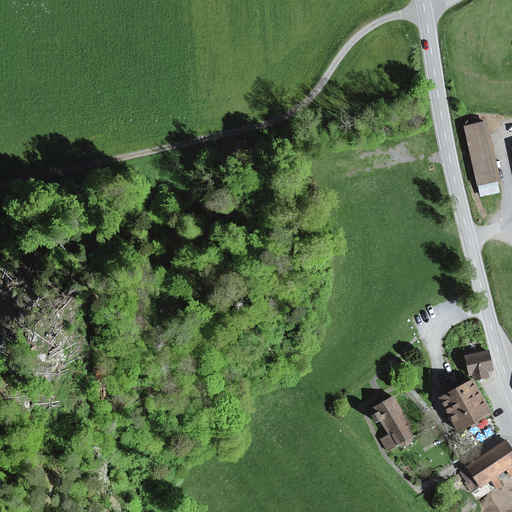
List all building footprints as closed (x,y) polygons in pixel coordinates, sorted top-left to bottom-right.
[(486,121),(462,127),(478,197),(499,193),(496,182),(499,181),(486,121)] [(486,353),(464,358),(468,377),(471,377),(472,382),(486,379),(484,369),(490,368),(486,353)] [(470,380),(437,398),(456,433),(491,414),(470,380)] [(377,403),(364,410),(371,423),(378,419),(388,435),(380,439),(387,450),(395,446),(403,447),(409,443),(412,436),(405,425),(408,423),(391,394),(377,403)] [(509,478),(511,475),(511,450),(506,442),(460,473),(466,482),(463,484),(470,494),(505,471),(509,478)] [(497,479),(491,483),(496,490),(502,486),(497,479)]
